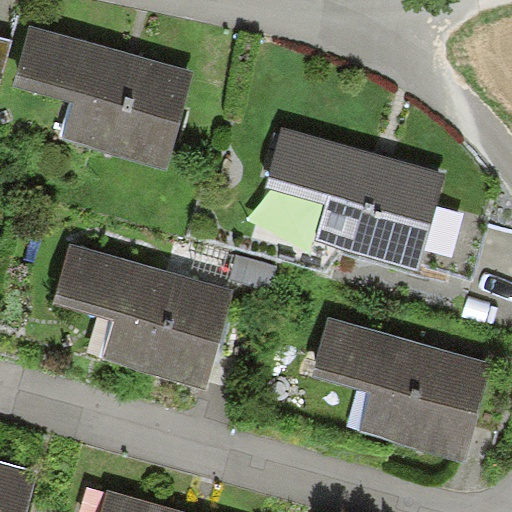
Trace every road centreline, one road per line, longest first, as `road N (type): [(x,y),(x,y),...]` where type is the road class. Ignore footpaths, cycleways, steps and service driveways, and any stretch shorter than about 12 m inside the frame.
road 1 (residential): [(0,392),(428,511)]
road 2 (residential): [(244,0),(384,45),(495,134),(511,169)]
